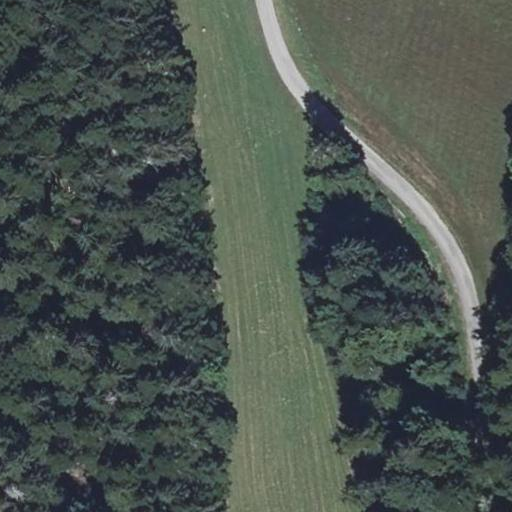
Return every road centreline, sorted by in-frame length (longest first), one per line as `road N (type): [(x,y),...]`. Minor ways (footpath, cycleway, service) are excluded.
road 1 (unclassified): [(497,511),(495,419),(446,246),(421,206),(287,67),(263,0)]
road 2 (unclassified): [(0,382),(94,511)]
